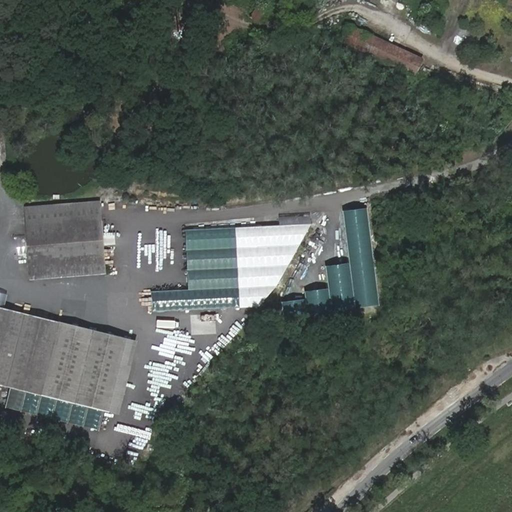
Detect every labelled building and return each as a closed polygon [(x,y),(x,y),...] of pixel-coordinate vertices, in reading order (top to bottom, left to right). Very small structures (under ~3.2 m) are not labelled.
[(257,22),(271,0),(262,0),(251,18),(257,22)] [(423,59),(347,24),(340,40),(423,79),(430,66),(422,61),(423,59)] [(95,201),(23,206),(25,226),(97,221),(95,201)] [(349,240),(370,237),(364,201),(344,204),(349,240)] [(97,221),(25,226),(28,263),(101,258),(97,221)] [(232,224),(183,227),(187,287),(236,284),(232,224)] [(313,237),(325,244),(332,231),(320,224),(313,237)] [(101,258),(28,263),(30,277),(102,273),(101,258)] [(131,341),(53,322),(0,307),(0,385),(113,414),(131,341)] [(97,424),(100,411),(79,407),(76,420),(97,424)]
